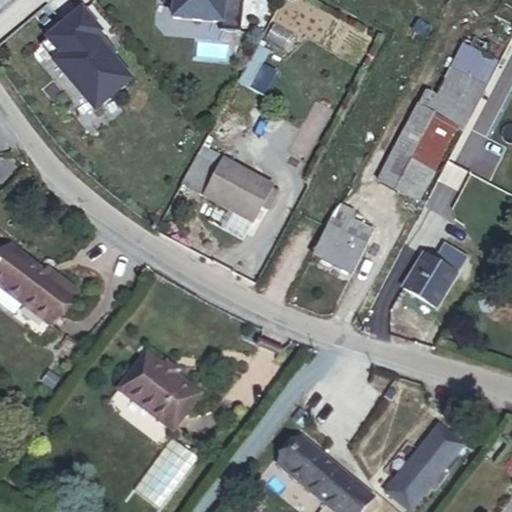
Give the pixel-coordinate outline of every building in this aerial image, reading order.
[(175,0),(174,18),(221,22),(221,30),(242,32),(244,0),(175,0)] [(84,13),(50,41),(65,58),(59,63),(74,80),(71,82),(84,96),(86,95),(100,111),(134,83),(114,60),(120,55),(84,13)] [(482,58),(487,48),(474,42),(469,51),(482,58)] [(448,72),(485,91),(498,66),(482,58),(469,51),(461,47),(448,72)] [(434,101),(470,119),(485,91),(448,72),(434,101)] [(378,184),(418,204),(456,129),(463,133),(470,119),(434,101),(423,95),(378,184)] [(278,196),(270,191),(272,186),(202,149),(182,187),(252,224),(262,207),(270,212),(278,196)] [(314,256),(350,276),(373,234),(353,223),(358,215),(342,206),(314,256)] [(433,265),(455,278),(467,258),(445,245),(433,265)] [(70,295),(9,248),(0,259),(0,304),(13,314),(22,303),(48,323),(70,295)] [(431,309),(435,312),(455,278),(433,265),(423,259),(404,291),(409,294),(404,302),(427,316),(431,309)] [(200,396),(175,376),(178,372),(167,364),(164,368),(147,355),(119,391),(123,394),(114,405),(125,414),(134,402),(173,432),(200,396)] [(52,393),(61,381),(49,372),(40,384),(52,393)] [(480,424),(487,429),(492,423),(485,417),(480,424)] [(384,496),(403,511),(410,511),(460,450),(436,431),(384,496)] [(326,511),(362,511),(370,503),(300,444),(277,471),(326,511)]
